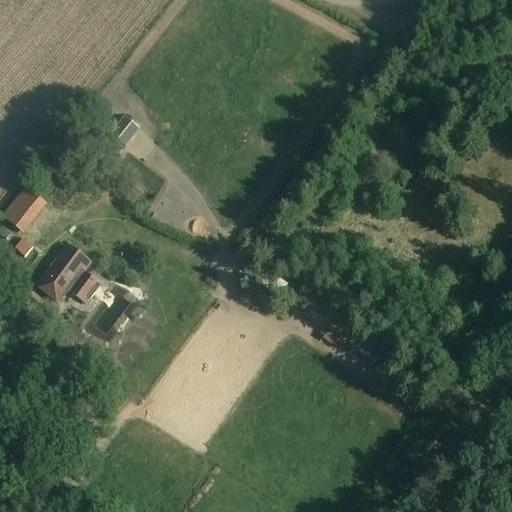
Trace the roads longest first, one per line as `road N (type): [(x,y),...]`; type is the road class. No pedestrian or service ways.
road 1 (unknown): [(368,0),(377,54),(371,75),(237,262)]
road 2 (track): [(511,384),(459,415),(393,511)]
